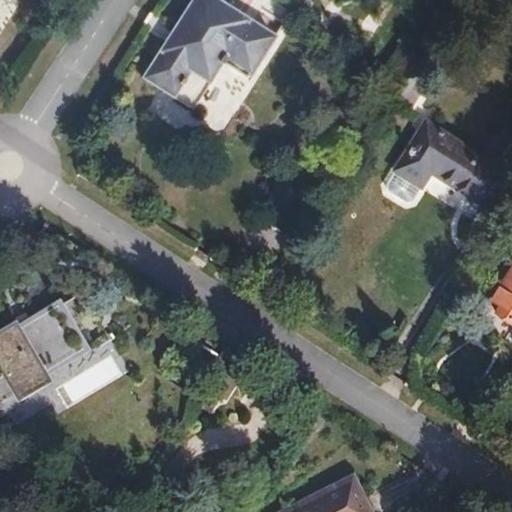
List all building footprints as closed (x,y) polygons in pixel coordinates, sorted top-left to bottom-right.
[(276,37),(218,0),(194,0),(144,78),(173,97),(192,69),(211,81),(226,59),(251,75),(276,37)] [(511,0),(495,0),(511,18),(511,17),(511,0)] [(384,66),(404,79),(417,59),(397,45),(384,66)] [(404,80),(388,104),(403,114),(440,56),(425,46),(417,59),(404,79),(404,80)] [(431,182),(487,218),(509,185),(429,130),(397,179),(390,190),(391,196),(408,208),(413,207),(421,196),(422,196),(431,182)] [(511,274),(488,308),(511,325),(511,274)] [(21,390),(84,353),(57,309),(0,342),(0,377),(9,372),(21,390)] [(233,347),(204,328),(175,373),(205,391),(208,387),(233,347)] [(254,360),(233,347),(208,387),(205,391),(199,401),(197,404),(213,414),(223,398),(227,400),(254,360)] [(434,382),(460,399),(470,384),(446,367),(434,382)] [(365,511),(347,475),(275,511),(365,511)]
